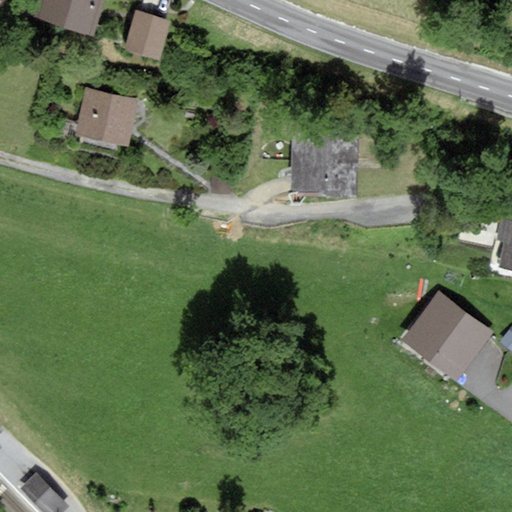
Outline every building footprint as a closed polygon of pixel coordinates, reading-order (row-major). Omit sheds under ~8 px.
[(36,0),(33,9),(92,32),(104,0),(36,0)] [(141,13),(130,48),(156,56),(167,20),(141,13)] [(89,91),(80,130),(125,140),(134,101),(89,91)] [(299,139),(296,184),(353,188),(357,144),(299,139)] [(511,264),(511,224),(503,223),(499,241),(506,242),(502,262),(511,264)] [(491,331),(441,293),(406,339),(457,376),(491,331)] [(41,474),(25,490),(47,511),(48,511),(59,501),(54,495),(57,492),(47,482),(48,481),(41,474)]
